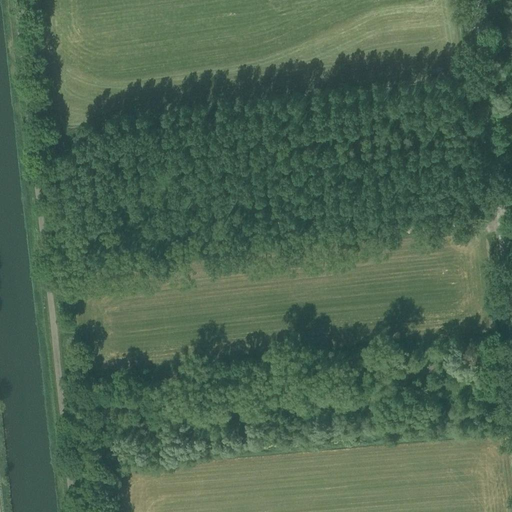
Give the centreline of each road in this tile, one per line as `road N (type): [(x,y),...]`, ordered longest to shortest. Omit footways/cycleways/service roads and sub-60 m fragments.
road 1 (unclassified): [(74,511),(19,0)]
road 2 (unclassified): [(511,321),(475,0)]
